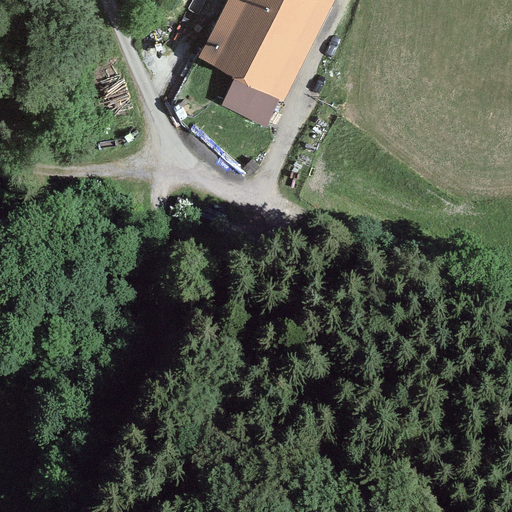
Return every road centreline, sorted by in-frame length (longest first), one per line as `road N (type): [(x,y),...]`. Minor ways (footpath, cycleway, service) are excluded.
road 1 (track): [(160,134),(162,361),(81,511)]
road 2 (track): [(104,0),(160,134),(219,194),(284,183),(324,103)]
road 3 (track): [(160,134),(133,163),(98,170),(29,167),(0,156)]
